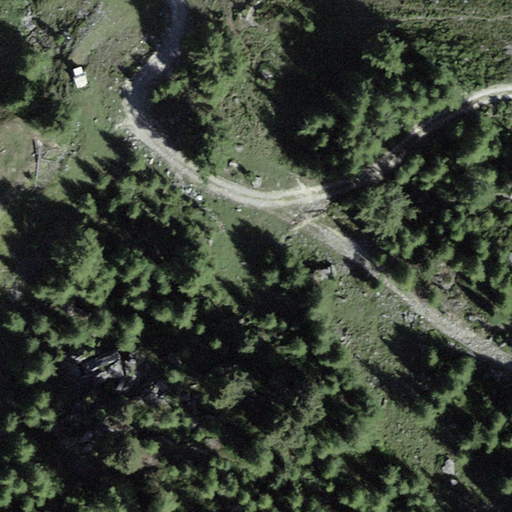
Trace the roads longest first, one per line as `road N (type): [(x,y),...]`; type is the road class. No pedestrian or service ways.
road 1 (track): [(511,365),(456,334),(382,266),(256,201)]
road 2 (track): [(256,201),(140,129),(138,94),(191,43),(177,0)]
road 3 (track): [(256,201),(308,199),(359,179),(476,100),(511,96)]
